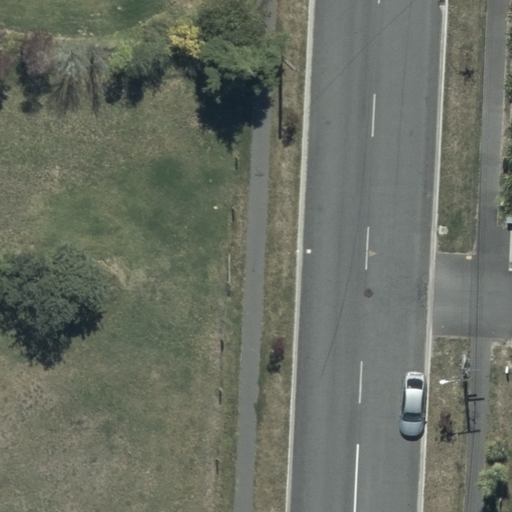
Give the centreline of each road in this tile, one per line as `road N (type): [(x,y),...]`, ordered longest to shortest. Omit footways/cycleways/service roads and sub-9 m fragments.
road 1 (residential): [(378,0),(363,308)]
road 2 (residential): [(363,308),(355,511)]
road 3 (residential): [(511,317),(363,308)]
